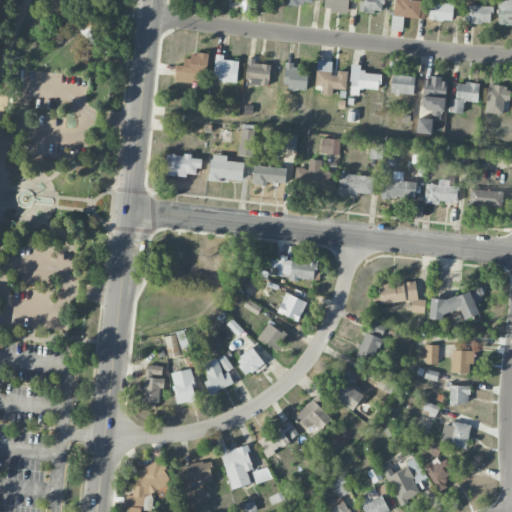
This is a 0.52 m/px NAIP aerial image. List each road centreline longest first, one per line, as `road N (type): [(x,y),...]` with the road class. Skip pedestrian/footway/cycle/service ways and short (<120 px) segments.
road 1 (tertiary): [(511,251),(132,214)]
road 2 (residential): [(511,57),(152,20)]
road 3 (residential): [(107,437),(205,429),(277,392),(328,329),(355,236)]
road 4 (tertiary): [(132,214),(98,511)]
road 5 (tertiary): [(154,0),(132,214)]
road 6 (residential): [(511,511),(511,361)]
